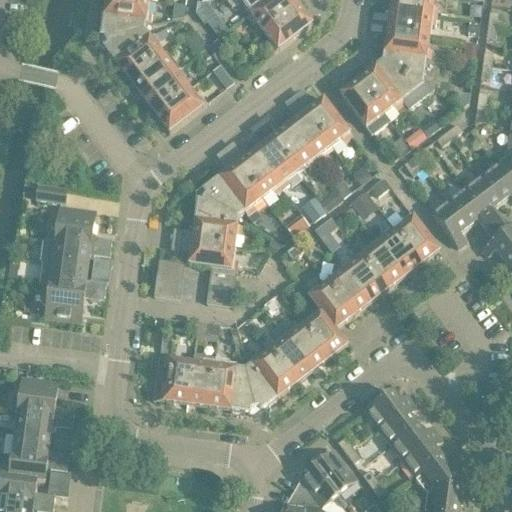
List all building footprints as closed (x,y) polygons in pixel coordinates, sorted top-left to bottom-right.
[(106,0),(105,0),(103,21),(147,27),(151,27),(152,18),(148,17),(149,6),(106,0)] [(252,20),(278,0),(234,0),(224,3),(233,14),(242,7),(252,20)] [(266,38),(299,12),(290,0),(278,0),(252,20),(248,23),(254,31),(258,28),(266,38)] [(433,13),(435,1),(430,0),(392,0),(390,16),(437,22),(438,13),(433,13)] [(174,9),(172,24),(184,22),(186,10),(180,10),(174,9)] [(299,12),(266,38),(273,47),(269,51),(275,58),(313,29),(299,12)] [(197,17),(204,27),(210,22),(203,13),(197,17)] [(436,32),(437,22),(390,16),(388,38),(430,43),(431,32),(436,32)] [(488,30),(497,31),(499,18),(490,17),(488,30)] [(145,36),(147,27),(103,21),(100,47),(116,68),(150,43),(145,36)] [(469,26),(467,39),(478,41),(480,27),(469,26)] [(496,44),(497,31),(488,30),(486,43),(496,44)] [(150,43),(116,68),(129,86),(163,61),(162,59),(156,51),(161,47),(160,46),(169,39),(164,34),(155,39),(150,43)] [(428,56),(430,43),(388,38),(385,60),(432,66),(433,56),(428,56)] [(220,56),(227,51),(220,42),(213,47),(220,56)] [(465,47),(463,63),(475,65),(477,49),(465,47)] [(209,52),(203,57),(207,63),(214,58),(209,52)] [(163,61),(129,86),(142,104),(181,74),(167,56),(162,59),(163,61)] [(483,70),(492,71),(493,58),(484,57),(483,70)] [(433,97),(434,98),(435,84),(425,82),(427,67),(431,67),(432,66),(385,60),(384,68),(433,97)] [(384,68),(376,74),(409,116),(422,106),(433,97),(384,68)] [(490,85),(492,71),(483,70),(481,83),(490,85)] [(155,121),(189,96),(182,85),(187,82),(181,74),(142,104),(155,121)] [(408,117),(409,116),(376,74),(359,87),(390,128),(391,127),(386,120),(395,113),(398,117),(404,112),(408,117)] [(227,95),(235,89),(228,80),(220,86),(227,95)] [(341,101),(370,138),(372,141),(390,128),(359,87),(341,101)] [(189,96),(155,121),(169,139),(208,110),(202,102),(197,106),(189,96)] [(477,111),(486,112),(488,99),(479,97),(477,111)] [(457,111),(463,115),(469,111),(471,101),(458,100),(457,111)] [(306,118),(332,152),(341,146),(344,150),(353,143),(323,104),(306,118)] [(485,125),(486,112),(477,111),(475,124),(485,125)] [(321,161),(332,152),(306,118),(288,131),(318,170),(325,165),(321,161)] [(421,132),(428,142),(442,132),(435,122),(421,132)] [(447,137),(453,144),(463,136),(457,129),(447,137)] [(310,176),(318,170),(288,131),(271,144),(298,179),(307,172),(310,176)] [(404,145),(411,154),(419,148),(426,142),(419,134),(404,145)] [(442,152),(453,144),(447,137),(437,145),(442,152)] [(402,141),(392,149),(402,161),(411,154),(404,145),(402,141)] [(297,179),(298,179),(271,144),(253,157),(283,196),(290,191),(291,193),(302,185),(297,179)] [(415,162),(420,168),(430,160),(425,154),(415,162)] [(275,202),(283,196),(253,157),(236,170),(263,205),(272,198),(275,202)] [(511,158),(503,166),(511,178),(511,158)] [(404,169),(410,176),(413,181),(423,174),(419,169),(420,168),(415,162),(404,169)] [(481,182),(501,208),(509,202),(511,205),(511,178),(503,166),(481,182)] [(218,184),(245,219),(248,223),(249,222),(253,228),(261,222),(254,212),(263,205),(236,170),(218,184)] [(353,180),(361,191),(362,190),(372,182),(364,172),(353,180)] [(465,194),(493,232),(501,226),(492,215),(501,208),(481,182),(465,194)] [(238,224),(245,219),(218,184),(198,199),(238,224)] [(380,186),(366,197),(373,206),(387,195),(380,186)] [(336,193),(337,194),(344,204),(352,198),(343,187),(336,193)] [(38,206),(66,210),(68,196),(40,192),(38,206)] [(337,194),(320,207),(328,217),(328,218),(345,205),(344,204),(337,194)] [(485,238),(493,232),(465,194),(449,206),(469,233),(477,227),(485,238)] [(350,208),(363,225),(379,213),(373,206),(366,197),(366,196),(350,208)] [(237,233),(238,224),(198,199),(194,227),(237,233)] [(460,240),(469,233),(449,206),(431,219),(457,254),(466,247),(460,240)] [(306,218),(314,228),(327,217),(328,217),(320,207),(306,218)] [(341,217),(340,218),(345,225),(355,218),(349,210),(341,217)] [(56,247),(111,255),(112,247),(92,244),(96,219),(61,213),(56,247)] [(285,231),(294,243),(310,231),(301,219),(285,231)] [(396,236),(422,270),(440,256),(411,219),(402,225),(405,229),(396,236)] [(329,226),(315,237),(321,246),(339,232),(332,224),(329,226)] [(506,264),(511,259),(511,232),(508,236),(504,231),(501,226),(493,232),(485,238),(488,242),(492,247),(483,254),(489,263),(500,255),(506,264)] [(242,233),(237,233),(194,227),(191,250),(234,255),(236,242),(240,243),(242,233)] [(405,283),(422,270),(396,236),(385,244),(382,240),(376,245),(405,283)] [(272,245),(269,251),(277,256),(283,251),(272,245)] [(362,262),(388,296),(405,283),(376,245),(367,252),(370,256),(362,262)] [(111,255),(56,247),(45,246),(42,267),(43,268),(88,274),(90,261),(109,264),(111,255)] [(232,267),(234,255),(191,250),(188,271),(211,274),(236,277),(237,268),(232,267)] [(288,258),(293,265),(303,258),(298,251),(288,258)] [(508,287),(511,283),(511,259),(506,264),(511,271),(511,272),(502,279),(508,287)] [(370,310),(388,296),(362,262),(351,270),(348,267),(341,272),(370,310)] [(158,278),(183,282),(184,270),(159,266),(158,278)] [(40,289),(50,290),(105,298),(106,289),(86,287),(88,274),(43,268),(40,289)] [(353,323),(370,310),(341,272),(333,278),(336,282),(327,289),(353,323)] [(234,289),(236,277),(211,274),(210,286),(234,289)] [(181,294),(183,282),(158,278),(156,290),(181,294)] [(233,301),(234,289),(210,286),(208,298),(233,301)] [(335,337),(336,336),(353,323),(327,289),(316,297),(314,293),(306,299),(317,315),(318,314),(335,337)] [(103,307),(105,298),(50,290),(50,293),(44,294),(42,308),(47,311),(45,324),(80,329),(84,304),(103,307)] [(179,306),(181,294),(156,290),(154,302),(179,306)] [(231,313),(233,301),(208,298),(207,310),(231,313)] [(347,351),(336,336),(335,337),(318,314),(317,315),(310,320),(314,324),(305,331),(330,364),(347,351)] [(39,326),(40,319),(31,318),(30,325),(39,326)] [(283,340),(312,378),(330,364),(305,331),(294,340),(290,335),(291,334),(285,326),(281,320),(274,325),(278,331),(277,332),(283,340)] [(219,332),(207,330),(206,340),(218,341),(219,332)] [(270,357),(296,391),(312,378),(283,340),(277,332),(272,335),(271,339),(280,350),(270,357)] [(296,391),(270,357),(259,365),(256,361),(252,355),(244,360),(249,366),(248,367),(252,372),(277,405),(296,391)] [(194,365),(188,412),(207,415),(213,372),(215,364),(195,361),(194,365)] [(188,412),(194,365),(183,363),(183,368),(159,365),(153,407),(188,412)] [(213,372),(207,415),(229,418),(235,375),(236,370),(228,369),(228,366),(215,364),(213,372)] [(256,422),(277,405),(252,372),(245,377),(256,422)] [(256,422),(245,377),(235,375),(229,418),(256,422)] [(18,419),(73,427),(74,418),(54,415),(58,389),(23,384),(18,419)] [(378,435),(412,409),(406,402),(399,407),(392,398),(365,419),(378,435)] [(390,451),(417,431),(411,423),(418,417),(412,409),(378,435),(390,451)] [(71,435),(73,427),(18,419),(15,441),(50,446),(52,432),(71,435)] [(402,467),(436,441),(431,434),(424,440),(417,431),(390,451),(402,467)] [(346,444),(338,449),(347,460),(354,455),(353,453),(360,447),(352,437),(345,443),(346,444)] [(48,457),(50,446),(15,441),(12,462),(67,470),(68,460),(48,457)] [(415,483),(441,463),(435,455),(442,449),(436,441),(402,467),(415,483)] [(347,460),(354,469),(361,464),(354,455),(347,460)] [(315,469),(339,501),(357,487),(335,456),(320,468),(319,466),(315,469)] [(12,462),(9,482),(37,486),(44,487),(46,475),(65,477),(67,470),(12,462)] [(441,463),(415,483),(427,499),(472,488),(462,476),(456,467),(448,472),(441,463)] [(315,511),(323,511),(339,501),(315,469),(311,472),(312,474),(298,484),(301,487),(294,499),(315,511)] [(371,491),(378,486),(370,475),(363,480),(371,491)] [(1,481),(0,488),(0,503),(53,511),(54,501),(35,498),(37,486),(9,482),(1,481)] [(378,486),(371,491),(379,501),(386,496),(378,486)] [(427,499),(425,511),(468,511),(470,505),(472,488),(427,499)] [(315,511),(294,499),(287,511),(283,511),(315,511)] [(52,511),(53,511),(0,503),(0,511),(52,511)]
